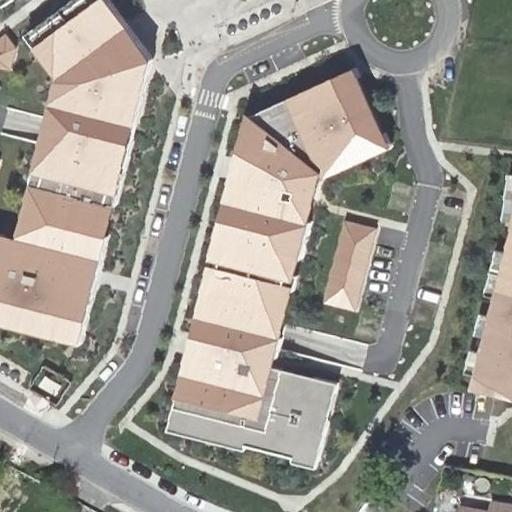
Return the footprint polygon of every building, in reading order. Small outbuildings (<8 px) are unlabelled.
[(122,0),(74,0),(29,35),(61,78),(23,234),(0,229),(0,320),(94,343),(170,54),(122,0)] [(11,32),(0,40),(0,67),(17,71),(25,45),(11,32)] [(253,116),(176,429),(326,471),(346,384),(289,369),(341,177),(405,146),(369,67),(253,116)] [(380,228),(347,219),(327,303),(360,312),(380,228)] [(511,234),(471,391),(511,400),(511,234)] [(464,511),(511,511),(511,500),(498,498),(497,508),(465,503),(464,511)]
